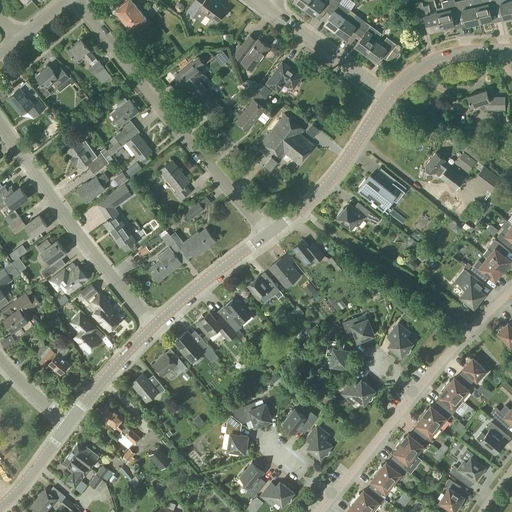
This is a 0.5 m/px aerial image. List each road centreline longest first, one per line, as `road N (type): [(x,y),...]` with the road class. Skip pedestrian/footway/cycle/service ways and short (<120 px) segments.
road 1 (residential): [(267,236),(75,0)]
road 2 (residential): [(152,328),(0,126)]
road 3 (tertiary): [(267,236),(329,182),(387,96)]
road 4 (tertiary): [(152,328),(267,236)]
road 5 (residential): [(387,96),(269,10)]
road 6 (residential): [(511,289),(416,392)]
road 7 (tertiary): [(387,96),(438,58),(511,52)]
road 8 (residential): [(416,392),(335,495)]
road 9 (tertiary): [(67,426),(152,328)]
